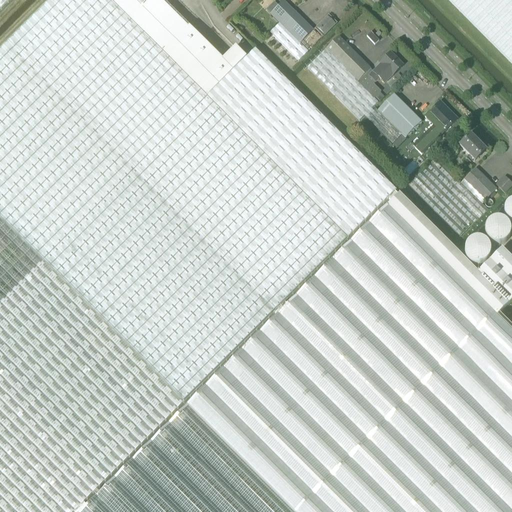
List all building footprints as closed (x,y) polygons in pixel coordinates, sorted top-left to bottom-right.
[(51,0),(0,51),(0,219),(184,404),(351,236),(209,98),(107,0),(51,0)] [(0,0),(0,10),(10,0),(0,0)] [(107,0),(209,98),(247,59),(235,48),(222,61),(161,0),(107,0)] [(511,0),(447,0),(511,64),(511,0)] [(284,2),(270,15),(279,24),(308,53),(323,38),(315,30),(313,32),(284,2)] [(317,28),(315,30),(323,38),(325,36),(337,24),(329,16),(317,28)] [(279,24),(270,33),(299,62),(308,53),(279,24)] [(326,51),(308,69),(341,103),(360,121),(364,117),(374,108),(378,104),(374,100),(359,84),(372,72),(351,50),(344,43),(339,38),(326,50),(326,51)] [(255,51),(247,59),(209,98),(351,236),(396,192),(255,51)] [(393,76),(403,66),(391,54),(380,64),(381,66),(374,73),(372,72),(359,84),(374,100),(381,92),(374,85),(380,79),(384,84),(393,76)] [(385,98),(380,93),(375,98),(380,103),(385,98)] [(401,136),(404,140),(421,123),(394,96),(378,112),(375,109),(374,108),(364,117),(365,119),(392,146),(401,136)] [(433,127),(412,147),(421,156),(442,135),(446,131),(457,120),(440,103),(429,114),(424,118),(433,127)] [(470,136),(459,146),(470,157),(467,160),(471,164),(474,161),(475,162),(486,151),(470,136)] [(475,170),(461,184),(436,159),(409,186),(460,239),(488,211),(482,205),(496,190),(475,170)] [(511,184),(505,178),(496,186),(505,195),(511,187),(511,184)] [(511,302),(511,260),(502,250),(477,274),(399,195),(187,407),(82,511),(511,511),(511,327),(499,315),(511,302)] [(0,511),(74,511),(184,404),(0,219),(0,511)]
